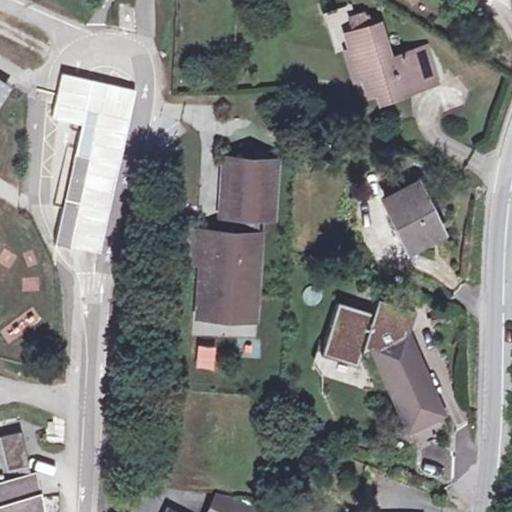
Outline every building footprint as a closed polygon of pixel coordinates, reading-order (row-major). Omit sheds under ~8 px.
[(374,74),(383,103),(440,86),(428,50),(393,60),(382,29),(360,13),(355,14),(352,7),(326,15),(338,54),(349,51),(357,80),(365,77),(374,74)] [(373,105),(383,103),(374,74),(365,77),(373,105)] [(275,165),(225,162),(222,216),(228,217),(227,236),(204,235),(202,263),(200,297),(255,300),(259,238),(252,238),(254,218),(272,219),(275,165)] [(445,238),(417,187),(388,203),(401,231),(406,229),(418,253),(445,238)] [(204,235),(191,234),(189,263),(202,263),(204,235)] [(339,294),(324,346),(360,357),(364,343),(374,338),(413,420),(447,403),(409,322),(412,320),(418,302),(379,289),(375,304),(339,294)] [(255,300),(200,297),(200,317),(254,320),(255,300)] [(37,511),(20,432),(0,436),(0,511),(37,511)] [(212,486),(202,511),(205,511),(244,511),(249,500),(212,486)]
